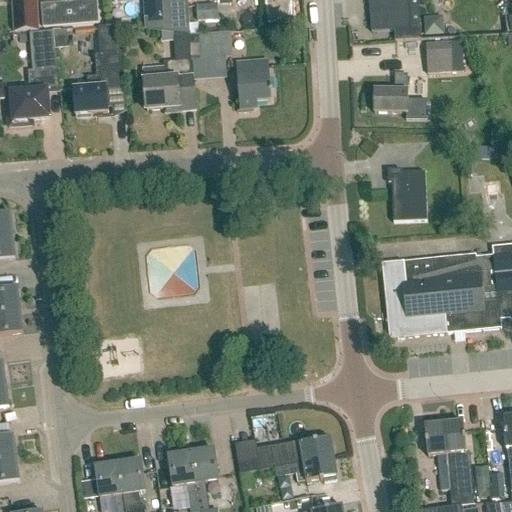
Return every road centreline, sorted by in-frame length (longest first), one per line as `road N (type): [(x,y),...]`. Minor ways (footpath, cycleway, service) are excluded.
road 1 (residential): [(61,423),(358,394)]
road 2 (residential): [(39,179),(334,156)]
road 3 (residential): [(61,423),(39,179)]
road 4 (residential): [(358,394),(334,156)]
road 5 (residential): [(334,156),(324,0)]
road 6 (residential): [(511,379),(358,394)]
road 7 (residential): [(380,511),(358,394)]
